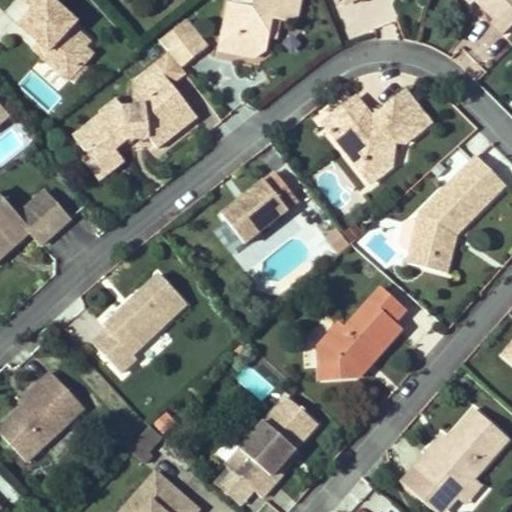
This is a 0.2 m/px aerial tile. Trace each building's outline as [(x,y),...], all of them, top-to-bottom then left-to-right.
[(39,57),(66,80),(89,53),(66,31),(74,22),(49,0),(21,0),(31,9),(17,25),(45,52),(39,57)] [(265,26),(275,20),(294,25),(299,0),(253,0),(252,8),(230,4),(220,50),(253,58),(266,48),(269,32),(265,26)] [(511,26),(511,0),(476,0),(478,1),(497,21),(507,31),(511,26)] [(493,25),(503,34),(507,31),(497,21),(493,25)] [(173,55),(184,68),(210,48),(189,22),(164,43),(173,55)] [(177,87),(190,76),(184,68),(173,55),(136,85),(138,106),(127,107),(121,102),(79,138),(90,150),(97,150),(98,148),(110,160),(119,152),(129,143),(154,139),(163,151),(202,118),(177,87)] [(363,163),(391,167),(395,142),(404,142),(429,121),(405,91),(373,116),(356,97),(322,124),(342,149),(348,145),(363,163)] [(342,149),(369,183),(391,167),(363,163),(348,145),(342,149)] [(98,148),(97,150),(85,160),(102,180),(126,159),(119,152),(110,160),(98,148)] [(452,231),(457,236),(505,186),(475,157),(416,218),(409,250),(442,258),(446,237),(452,231)] [(274,170),(221,211),(246,241),(298,201),(274,170)] [(0,256),(31,229),(44,243),(71,218),(48,191),(20,216),(0,193),(0,256)] [(224,221),(213,229),(230,254),(242,245),(224,221)] [(442,258),(409,250),(407,261),(447,269),(457,236),(452,231),(446,237),(442,258)] [(106,328),(90,343),(120,374),(136,359),(132,355),(184,305),(156,277),(103,325),(106,328)] [(321,340),(322,376),(362,375),(362,365),(373,352),(377,356),(402,329),(394,321),(406,308),(382,286),(346,325),(341,320),(321,340)] [(262,401),(275,386),(246,363),(234,378),(262,401)] [(43,389),(23,407),(0,427),(0,434),(25,461),(82,409),(51,372),(38,384),(43,389)] [(38,384),(18,402),(23,407),(43,389),(38,384)] [(278,477),(272,471),(296,444),(317,420),(287,392),(227,461),(230,464),(254,486),(264,494),(278,477)] [(436,462),(429,456),(417,470),(448,497),(460,484),(469,492),(511,442),(511,440),(479,411),(453,441),(436,462)] [(140,461),(162,437),(150,426),(128,450),(140,461)] [(436,462),(453,441),(447,435),(429,456),(436,462)] [(272,471),(278,477),(302,451),(296,444),(272,471)] [(254,486),(230,464),(214,483),(238,505),(254,486)] [(197,511),(200,509),(157,470),(119,511),(197,511)] [(417,470),(404,484),(435,511),(448,497),(417,470)] [(460,484),(448,497),(458,505),(469,492),(460,484)] [(448,497),(435,511),(451,511),(458,505),(448,497)]
